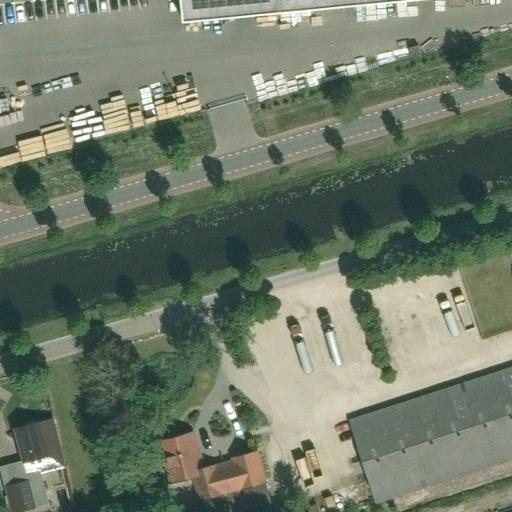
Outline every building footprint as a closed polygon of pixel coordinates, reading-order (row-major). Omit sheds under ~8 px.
[(181,0),(184,22),(411,0),(181,0)] [(377,502),(511,458),(511,367),(350,420),(377,502)] [(63,460),(58,440),(46,443),(40,422),(38,423),(35,421),(27,422),(25,426),(15,429),(24,462),(27,470),(38,467),(40,474),(65,468),(63,460)] [(196,475),(202,498),(205,498),(208,511),(234,511),(271,502),(265,481),(257,450),(234,457),(235,461),(216,467),(215,465),(214,465),(215,468),(202,472),(192,432),(162,440),(171,475),(173,481),(196,475)] [(5,486),(11,511),(17,511),(21,511),(36,507),(33,496),(29,480),(24,481),(5,486)]
